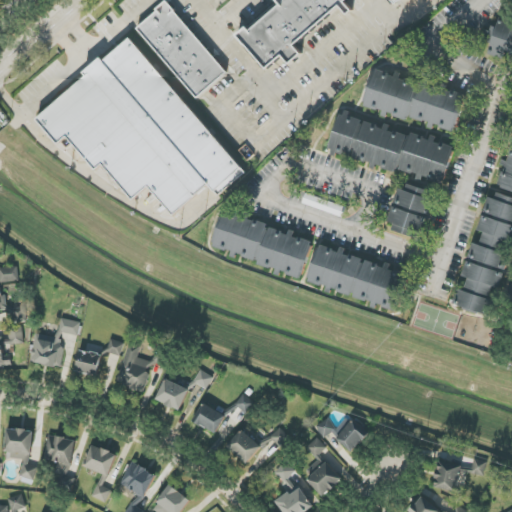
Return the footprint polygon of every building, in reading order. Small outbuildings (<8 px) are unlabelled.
[(267,70),(284,56),(291,64),(303,55),(295,45),(344,5),(343,4),(347,0),(278,0),(281,5),(251,30),(248,27),(239,35),(267,70)] [(196,99),(228,74),(170,2),(138,27),(196,99)] [(490,55),(508,60),(506,66),(511,67),(511,22),(499,19),(490,55)] [(245,173),(132,38),(105,61),(37,118),(59,145),(68,137),(96,170),(104,164),(134,200),(150,186),(174,215),(210,185),(218,196),(245,173)] [(466,94),(398,78),(398,76),(374,70),(365,107),(383,112),(383,114),(408,120),(408,118),(432,123),(431,126),(457,132),(466,94)] [(455,147),(435,142),(436,139),(412,133),(411,135),(384,128),(384,126),(340,114),(330,152),(374,164),(374,166),(396,172),(397,170),(445,183),(455,147)] [(511,151),(509,164),(505,163),(499,187),(511,190),(511,151)] [(393,230),(424,239),(437,192),(408,184),(406,190),(399,188),(389,222),(395,224),(393,230)] [(453,306),(490,317),(511,243),(511,197),(492,191),(480,231),(484,233),(480,245),(473,243),(462,281),(460,280),(453,306)] [(329,211),(332,202),(306,194),(303,203),(329,211)] [(313,241),(294,237),(296,231),(222,214),(214,248),(232,252),(231,257),(280,268),(279,273),(304,279),(313,241)] [(310,282),(328,288),(327,290),(376,303),(375,306),(399,312),(410,275),(390,269),(391,267),(342,254),(343,252),(320,245),(310,282)] [(0,267),(0,281),(19,281),(19,267),(0,267)] [(0,294),(0,308),(1,323),(29,322),(29,305),(6,306),(6,294),(0,294)] [(35,334),(31,363),(60,367),(65,333),(80,336),(81,322),(60,319),(58,337),(35,334)] [(0,338),(0,352),(0,367),(12,366),(12,356),(4,356),(4,345),(24,345),(23,329),(9,329),(9,338),(0,338)] [(125,343),(112,339),(108,353),(121,357),(125,343)] [(144,393),(154,363),(139,358),(142,346),(130,342),(117,383),(144,393)] [(77,373),(99,376),(102,354),(81,350),(77,373)] [(195,383),(209,389),(214,376),(201,370),(195,383)] [(181,411),(190,389),(165,379),(156,401),(181,411)] [(236,406),(247,414),(255,402),(243,394),(236,406)] [(193,420),(216,434),(227,417),(203,403),(193,420)] [(317,427),(325,438),(337,430),(329,418),(317,427)] [(352,453),(370,434),(355,420),(337,439),(352,453)] [(7,429),(6,452),(11,452),(11,459),(23,460),(22,478),(33,479),(36,431),(7,429)] [(247,464),(262,447),(243,429),(227,446),(247,464)] [(43,458),(65,464),(58,488),(71,491),(75,478),(69,476),(79,443),(50,434),(43,458)] [(328,448),(318,438),(307,447),(319,461),(304,473),(325,496),(343,480),(320,455),(328,448)] [(117,455),(93,445),(85,467),(109,476),(117,455)] [(457,492),(460,472),(486,476),(488,462),(475,460),(474,468),(439,462),(435,488),(457,492)] [(127,511),(143,511),(144,511),(140,508),(157,474),(133,461),(120,484),(137,493),(127,511)] [(296,471),(285,462),(276,473),(287,482),(296,471)] [(93,497),(107,503),(111,491),(103,487),(107,477),(102,475),(93,497)] [(182,511),(191,500),(171,485),(153,509),(156,511),(182,511)] [(283,511),(306,511),(314,507),(299,487),(277,503),(283,511)] [(0,511),(19,511),(20,509),(25,509),(24,497),(10,497),(10,506),(0,506),(0,511)]
